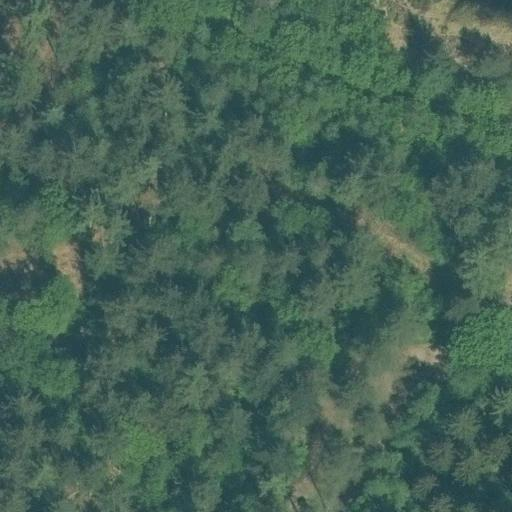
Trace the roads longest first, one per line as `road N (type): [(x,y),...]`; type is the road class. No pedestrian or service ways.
road 1 (track): [(511,124),(349,92),(213,22)]
road 2 (track): [(318,511),(324,424),(356,357),(431,345),(463,353)]
road 3 (track): [(410,412),(468,348),(511,323)]
